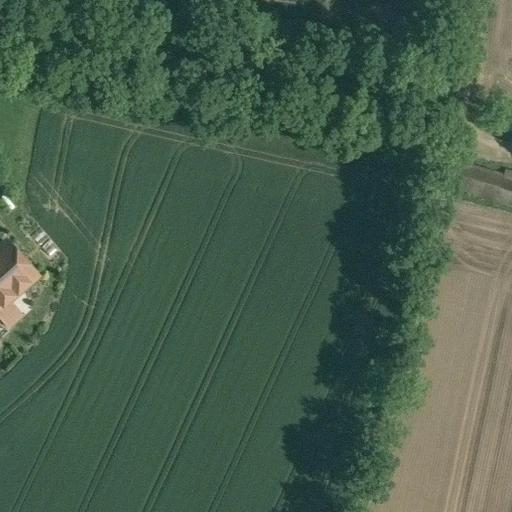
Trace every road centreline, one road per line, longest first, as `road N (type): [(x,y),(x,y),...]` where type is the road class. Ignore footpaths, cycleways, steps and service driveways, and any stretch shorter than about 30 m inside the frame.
road 1 (track): [(0,39),(257,84),(440,129),(511,156)]
road 2 (unknown): [(455,135),(469,0)]
